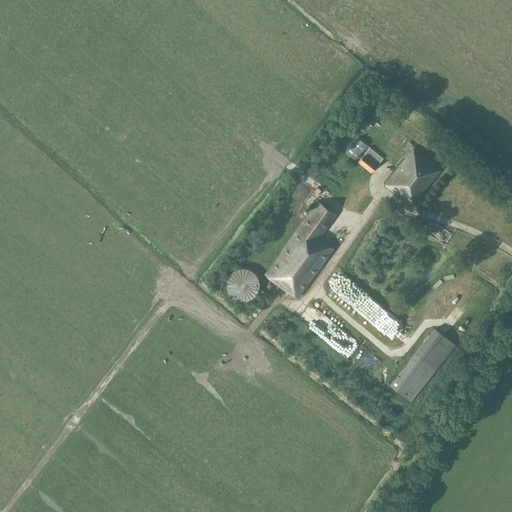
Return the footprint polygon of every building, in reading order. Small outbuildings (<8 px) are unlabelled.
[(347,152),(356,160),(367,146),(358,139),(347,152)] [(359,162),(372,173),(383,159),(370,148),(359,162)] [(412,206),(441,170),(414,150),(386,186),(406,202),(407,200),(412,204),(412,206)] [(267,274),(298,297),(333,249),(332,248),(332,247),(318,237),(321,235),(336,214),(318,202),(267,274)] [(252,271),(246,269),(239,269),(233,272),(229,277),(227,284),(228,290),(232,296),(237,300),(244,301),(250,299),(255,295),(258,291),(259,289),(259,283),(257,276),(252,271)] [(411,401),(435,371),(455,346),(435,330),(391,385),(411,401)]
